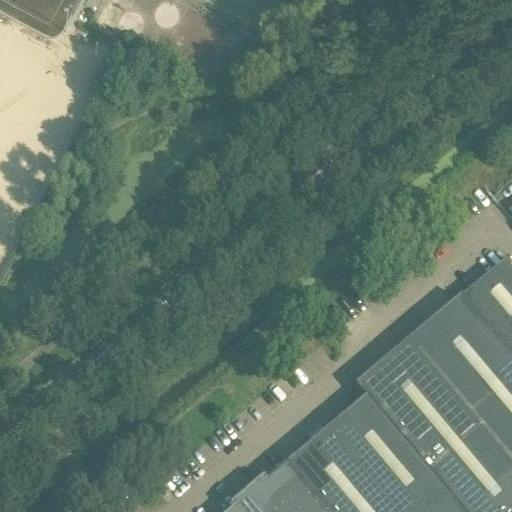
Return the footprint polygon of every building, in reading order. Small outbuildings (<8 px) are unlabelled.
[(511,269),(506,263),(460,302),(501,351),(511,342),(511,269)] [(456,511),(511,511),(511,364),(501,351),(460,302),(431,326),(355,390),(365,402),(448,502),(456,511)] [(511,342),(501,351),(511,364),(511,342)] [(388,511),(436,511),(448,502),(365,402),(333,430),(325,437),(388,511)] [(321,511),(388,511),(325,437),(286,469),(321,511)] [(321,511),(286,469),(247,502),(255,511),(321,511)] [(255,511),(247,502),(234,511),(255,511)] [(456,511),(448,502),(436,511),(456,511)]
